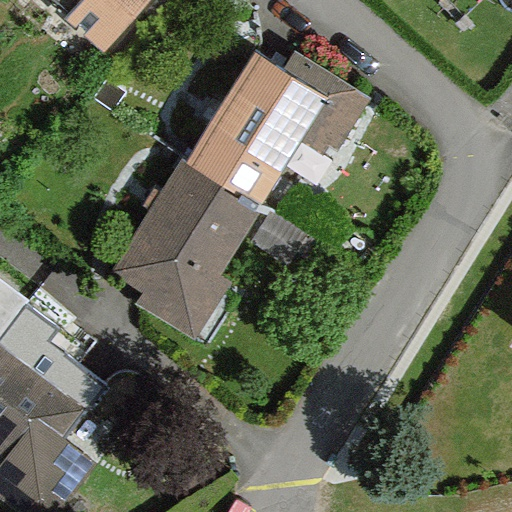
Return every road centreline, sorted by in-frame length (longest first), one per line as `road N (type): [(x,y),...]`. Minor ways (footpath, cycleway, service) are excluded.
road 1 (residential): [(276,511),(321,417),(473,184)]
road 2 (residential): [(318,0),(456,120),(475,157),(473,184)]
